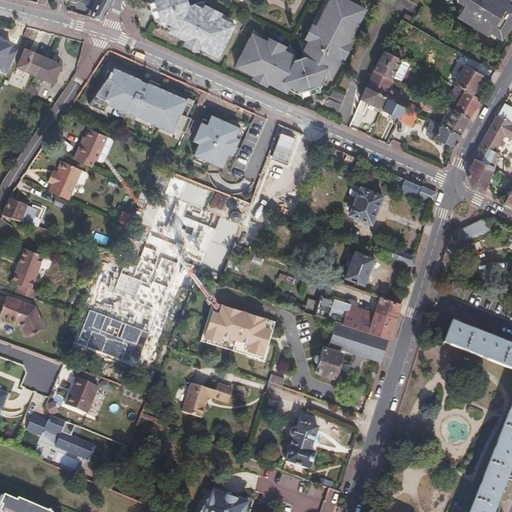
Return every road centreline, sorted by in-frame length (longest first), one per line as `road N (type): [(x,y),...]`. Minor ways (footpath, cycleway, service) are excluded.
road 1 (primary): [(351,511),(454,186)]
road 2 (residential): [(335,133),(106,35)]
road 3 (residential): [(0,204),(106,35)]
road 4 (unknown): [(195,361),(378,426)]
road 5 (residential): [(454,186),(335,133)]
road 6 (primary): [(454,186),(511,69)]
